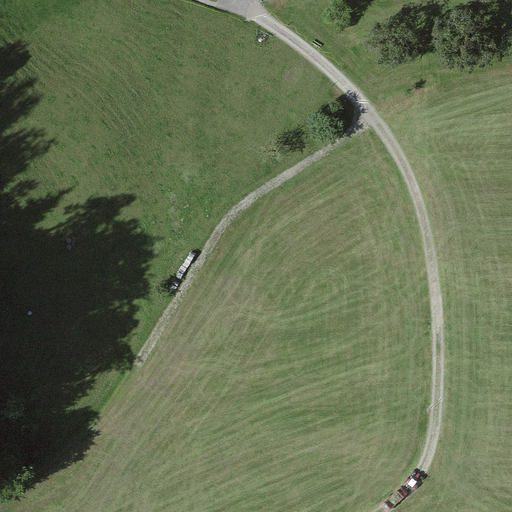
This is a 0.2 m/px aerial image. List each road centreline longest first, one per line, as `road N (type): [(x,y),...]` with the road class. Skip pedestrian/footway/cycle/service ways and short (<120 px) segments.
road 1 (track): [(385,511),(417,479),(433,423),(439,346),(430,224),(408,164),(383,129),(247,0)]
road 2 (track): [(365,111),(316,158),(237,205),(95,423),(67,457),(0,494)]
